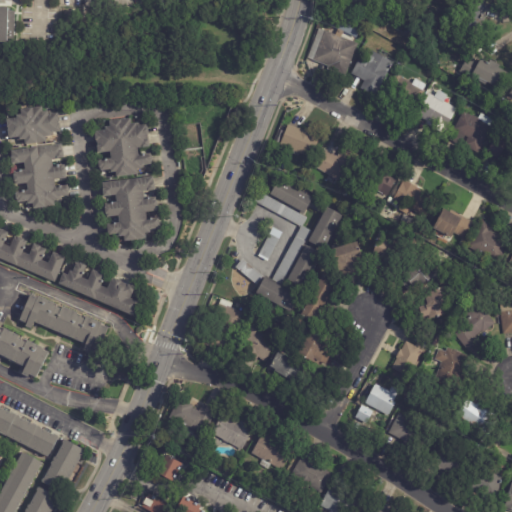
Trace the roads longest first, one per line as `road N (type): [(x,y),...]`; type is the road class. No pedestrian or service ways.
road 1 (secondary): [(297,15),(147,387),(81,511)]
road 2 (residential): [(449,511),(245,389),(157,362)]
road 3 (residential): [(511,205),(275,75)]
road 4 (residential): [(215,220),(239,230),(279,218),(286,239),(271,268),(246,255),(239,230)]
road 5 (residential): [(369,314),(369,340),(322,432)]
